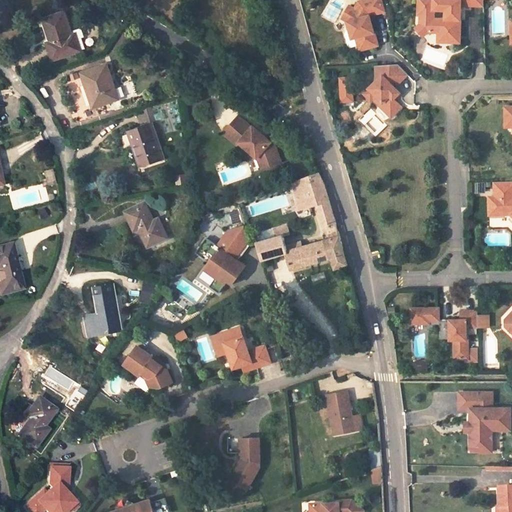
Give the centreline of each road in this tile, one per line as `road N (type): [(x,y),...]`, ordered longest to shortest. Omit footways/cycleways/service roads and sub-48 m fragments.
road 1 (residential): [(0,353),(40,303),(62,258),(70,208),(64,159),(44,116),(0,68)]
road 2 (residential): [(383,365),(340,364),(245,395),(208,397),(155,426),(130,457)]
road 3 (unclassified): [(107,0),(299,123),(322,127)]
road 4 (unclassified): [(322,127),(383,365)]
road 5 (unclassified): [(383,365),(398,511)]
road 6 (unclassified): [(287,0),(322,127)]
road 7 (track): [(511,378),(387,377)]
